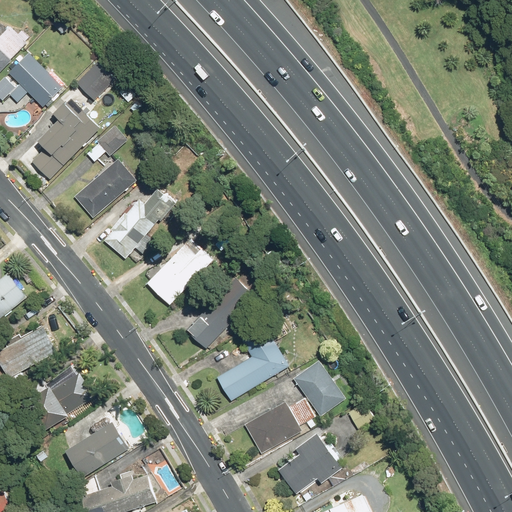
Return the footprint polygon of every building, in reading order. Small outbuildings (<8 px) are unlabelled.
[(64,18),(56,27),(66,35),(73,26),(64,18)] [(0,74),(16,59),(0,43),(0,74)] [(34,51),(13,71),(48,106),(68,85),(34,51)] [(99,60),(78,80),(96,98),(117,78),(99,60)] [(11,93),(17,87),(6,76),(0,82),(0,95),(4,100),(11,93)] [(128,85),(121,92),(130,102),(138,95),(128,85)] [(37,160),(56,178),(107,127),(75,95),(60,110),(67,116),(46,137),(53,144),(37,160)] [(99,142),(88,153),(96,161),(108,150),(99,142)] [(78,193),(97,216),(142,178),(123,155),(78,193)] [(108,235),(130,256),(181,200),(159,180),(108,235)] [(152,280),(174,303),(220,257),(198,234),(152,280)] [(13,270),(0,280),(0,322),(33,296),(13,270)] [(210,347),(261,293),(241,274),(190,328),(210,347)] [(287,288),(278,299),(294,311),(302,301),(287,288)] [(221,374),(235,398),(294,363),(269,323),(245,337),(255,354),(221,374)] [(0,352),(12,376),(61,350),(48,325),(0,349),(0,352)] [(324,357),(298,375),(324,414),(351,396),(324,357)] [(73,409),(98,395),(83,370),(35,397),(51,425),(74,412),(73,409)] [(48,383),(42,373),(31,379),(37,390),(48,383)] [(249,421),(265,451),(306,428),(291,399),(249,421)] [(365,401),(348,411),(358,428),(375,418),(365,401)] [(88,473),(133,446),(116,419),(72,447),(88,473)] [(305,450),(283,466),(301,490),(323,474),(327,480),(349,464),(323,428),(300,444),(305,450)] [(92,511),(114,511),(161,498),(153,471),(138,475),(137,470),(117,476),(118,481),(86,491),(92,511)] [(0,511),(9,511),(0,488),(0,511)] [(320,511),(379,511),(369,490),(320,511)]
